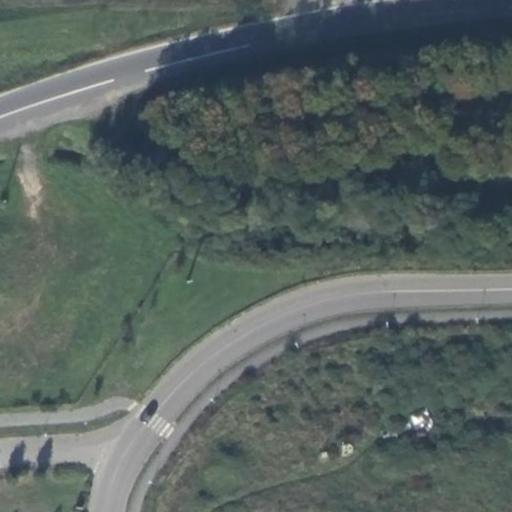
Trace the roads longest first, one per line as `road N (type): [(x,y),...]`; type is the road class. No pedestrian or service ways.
road 1 (trunk): [(0,108),(236,36),(462,0)]
road 2 (unclassified): [(511,289),(344,295),(288,311),(221,347),(182,381),(119,462)]
road 3 (residential): [(119,462),(101,449),(0,453)]
